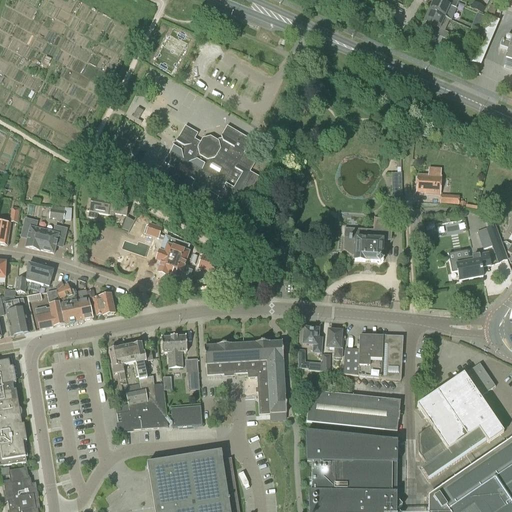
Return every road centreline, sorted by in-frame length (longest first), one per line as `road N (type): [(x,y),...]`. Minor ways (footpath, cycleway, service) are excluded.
road 1 (secondary): [(221,0),(400,68)]
road 2 (residential): [(333,313),(214,309),(147,321)]
road 3 (residential): [(0,253),(132,290),(147,321)]
road 4 (secondary): [(400,68),(246,0)]
road 5 (residential): [(54,511),(30,357),(35,347)]
road 6 (secondary): [(511,118),(400,68)]
road 7 (residential): [(409,441),(412,320)]
